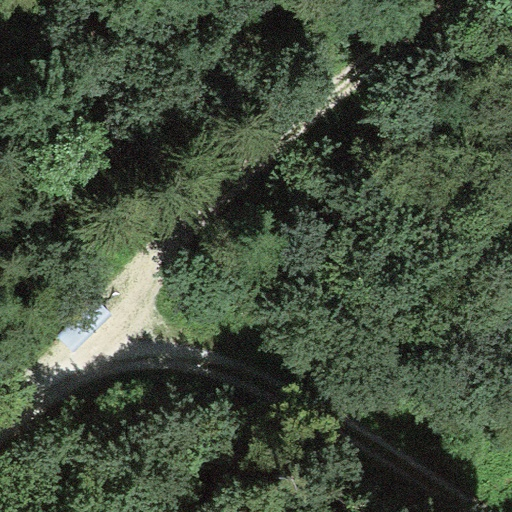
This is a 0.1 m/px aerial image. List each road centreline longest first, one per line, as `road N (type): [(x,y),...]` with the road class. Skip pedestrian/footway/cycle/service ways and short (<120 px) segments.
road 1 (track): [(0,418),(109,307),(368,449),(462,511)]
road 2 (track): [(109,307),(202,202),(444,0)]
road 3 (track): [(109,307),(0,84)]
